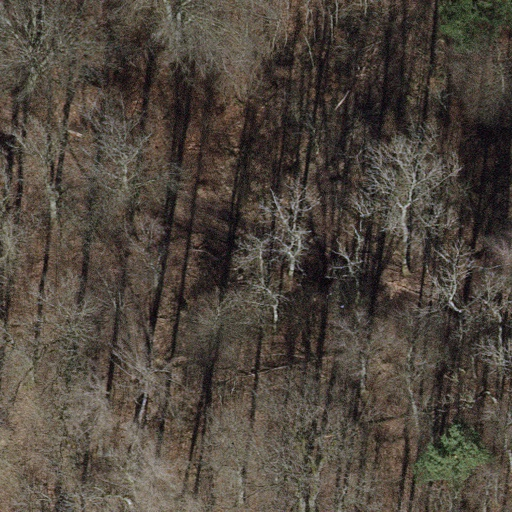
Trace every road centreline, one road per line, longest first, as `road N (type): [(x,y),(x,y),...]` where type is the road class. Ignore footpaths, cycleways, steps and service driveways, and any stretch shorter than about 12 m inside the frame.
road 1 (track): [(511,346),(254,228),(72,172),(0,222)]
road 2 (track): [(0,394),(81,511)]
